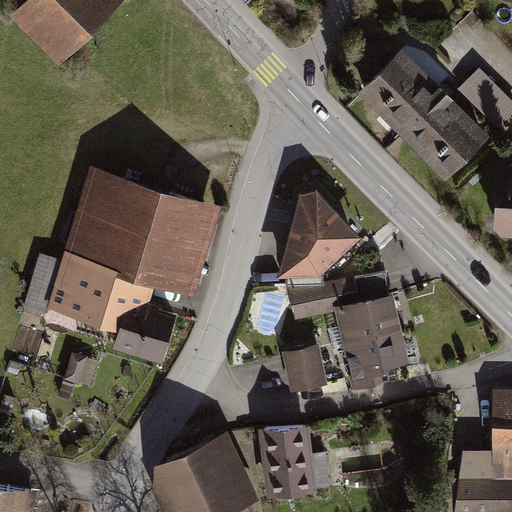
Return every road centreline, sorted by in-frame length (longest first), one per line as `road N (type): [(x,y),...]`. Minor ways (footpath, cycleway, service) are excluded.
road 1 (residential): [(188,388),(317,392),(420,382),(511,360)]
road 2 (residential): [(188,388),(223,320),(256,183),(292,97)]
road 3 (tertiary): [(511,315),(292,97)]
road 4 (residential): [(110,511),(147,441),(188,388)]
road 5 (tertiary): [(292,97),(201,0)]
